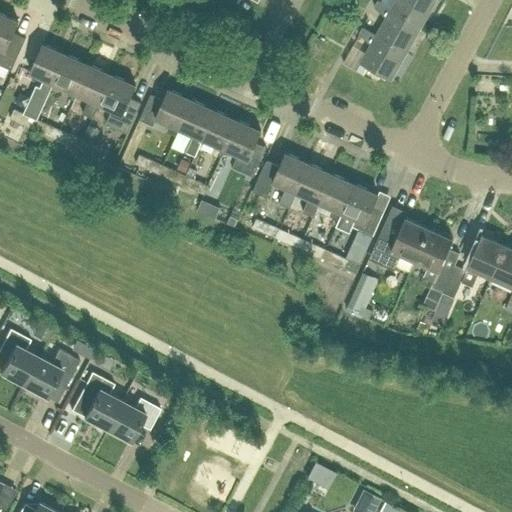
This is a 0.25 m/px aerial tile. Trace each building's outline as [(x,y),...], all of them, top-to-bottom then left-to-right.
[(422,25),(391,8),(378,0),(372,10),(386,17),(376,34),(407,51),(422,25)] [(395,0),(391,8),(422,25),(435,0),(395,0)] [(26,37),(13,32),(18,21),(0,12),(0,64),(11,70),(26,37)] [(361,62),(391,79),(407,51),(376,34),(363,27),(357,36),(371,44),(361,62)] [(36,84),(24,113),(37,119),(53,82),(54,82),(67,53),(43,43),(30,72),(32,72),(44,78),(41,86),(36,84)] [(77,92),(90,64),(67,53),(54,82),(77,92)] [(93,117),(99,102),(112,74),(90,64),(77,92),(90,98),(83,113),(93,117)] [(112,74),(99,102),(112,108),(105,123),(127,132),(141,102),(130,97),(136,84),(112,74)] [(179,127),(192,99),(169,88),(164,99),(151,94),(140,119),(153,125),(156,117),(170,123),(166,130),(176,135),(180,128),(179,127)] [(202,138),(215,109),(192,99),(179,127),(180,128),(192,133),(185,151),(195,155),(203,138),(202,138)] [(14,108),(10,117),(33,128),(37,119),(24,113),(14,108)] [(225,148),(238,119),(215,109),(202,138),(203,138),(225,148)] [(37,119),(33,128),(56,138),(60,129),(37,119)] [(238,119),(225,148),(238,154),(232,167),(254,176),(267,147),(256,142),(261,130),(238,119)] [(60,129),(56,138),(79,148),(83,139),(60,129)] [(83,139),(79,148),(102,159),(106,150),(83,139)] [(279,202),(289,207),(296,191),(309,162),(286,152),(280,165),(267,159),(253,191),(267,197),(274,181),(286,186),(279,202)] [(153,170),(157,161),(140,154),(136,162),(153,170)] [(181,158),(177,168),(186,172),(190,162),(181,158)] [(319,201),(332,173),(309,162),(296,191),(310,197),(303,211),(314,216),(319,201)] [(176,181),(180,172),(163,164),(159,173),(176,181)] [(342,211),(355,183),(332,173),(319,201),(332,207),(329,215),(339,219),(342,212),(342,211)] [(205,194),(209,185),(191,177),(187,186),(205,194)] [(339,219),(335,226),(349,232),(352,226),(373,235),(384,211),(372,206),(378,193),(355,183),(342,211),(342,212),(339,219)] [(410,271),(415,259),(429,227),(405,216),(396,238),(385,232),(372,260),(384,265),(395,270),(397,266),(410,271)] [(257,217),(253,226),(275,236),(280,228),(257,217)] [(443,291),(455,264),(460,253),(448,248),(453,238),(429,227),(415,259),(428,265),(423,276),(434,280),(431,286),(443,291)] [(280,228),(275,236),(301,248),(304,239),(280,228)] [(492,276),(506,244),(482,233),(468,265),(466,269),(455,264),(443,291),(454,296),(461,282),(472,287),(479,270),(492,276)] [(304,239),(301,248),(322,257),(325,248),(304,239)] [(511,246),(506,244),(492,276),(511,285),(511,292),(507,303),(511,304),(511,246)] [(325,248),(322,257),(344,267),(348,258),(325,248)] [(348,258),(344,267),(356,273),(360,264),(362,260),(350,255),(348,258)] [(349,302),(361,307),(375,276),(363,271),(359,281),(349,302)] [(435,310),(443,291),(431,286),(423,305),(435,310)] [(388,317),(375,311),(372,318),(385,324),(388,317)] [(0,371),(23,383),(38,354),(25,348),(30,338),(10,327),(0,344),(0,348),(9,354),(0,369),(0,371)] [(89,357),(94,349),(86,344),(81,352),(89,357)] [(38,354),(23,383),(46,395),(53,382),(63,388),(79,358),(58,347),(51,361),(38,354)] [(97,350),(96,353),(91,360),(97,363),(101,355),(102,353),(97,350)] [(83,415),(106,427),(121,398),(109,392),(114,382),(91,370),(80,391),(92,398),(83,415)] [(121,398),(106,427),(129,440),(139,422),(149,428),(160,407),(139,396),(134,405),(121,398)] [(314,461),(306,475),(327,487),(335,473),(314,461)] [(356,511),(372,511),(380,497),(364,489),(353,510),(356,511)] [(60,511),(38,500),(34,507),(24,501),(17,511),(60,511)] [(379,511),(400,511),(402,509),(385,500),(378,511),(379,511)]
